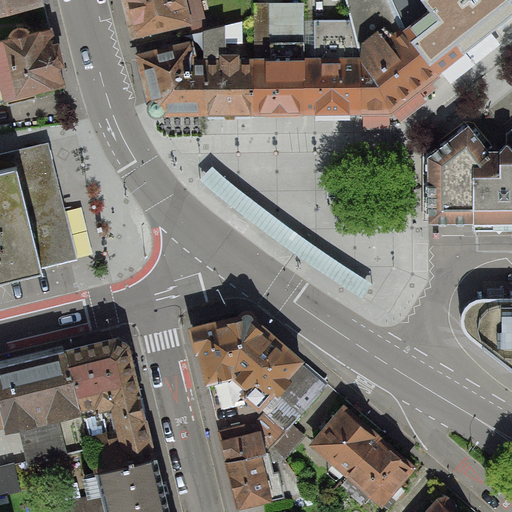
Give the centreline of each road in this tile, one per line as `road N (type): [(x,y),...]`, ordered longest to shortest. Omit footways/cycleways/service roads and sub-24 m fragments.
road 1 (secondary): [(75,0),(113,113),(150,175),(226,247)]
road 2 (residential): [(147,296),(202,511)]
road 3 (secondary): [(226,247),(393,363)]
road 4 (residential): [(422,384),(427,427),(511,498)]
road 5 (residential): [(0,333),(147,296)]
road 6 (residential): [(511,426),(428,314)]
